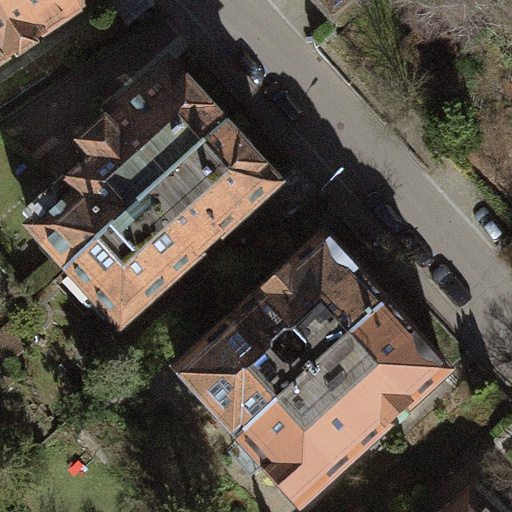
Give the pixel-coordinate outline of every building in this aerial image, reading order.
[(0,0),(0,64),(3,64),(20,54),(19,46),(89,1),(88,0),(0,0)] [(313,0),(332,21),(355,0),(313,0)] [(20,215),(68,267),(226,124),(169,62),(78,144),(87,154),(20,215)] [(68,267),(123,326),(280,183),(226,124),(68,267)] [(178,364),(242,433),(387,302),(323,232),(178,364)] [(242,433),(305,502),(450,371),(387,302),(242,433)] [(490,511),(470,492),(447,511),(490,511)]
